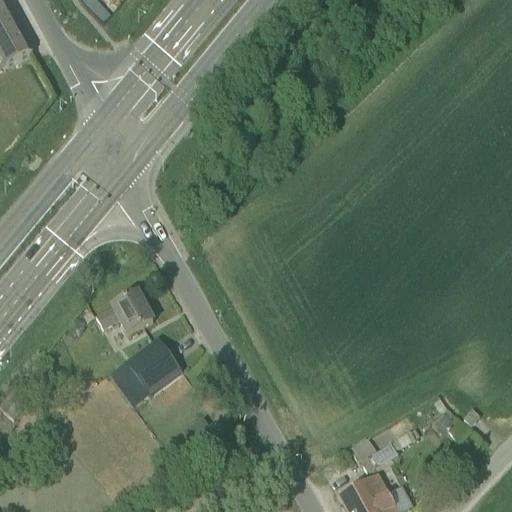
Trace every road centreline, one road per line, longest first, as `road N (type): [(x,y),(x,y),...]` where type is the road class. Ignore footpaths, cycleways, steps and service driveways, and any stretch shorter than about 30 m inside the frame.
road 1 (unclassified): [(311,511),(124,173)]
road 2 (secondary): [(124,173),(267,0)]
road 3 (secondary): [(0,323),(124,173)]
road 4 (secondary): [(207,0),(100,127)]
road 5 (secondary): [(100,127),(0,249)]
road 6 (secondary): [(178,0),(123,63),(67,63)]
